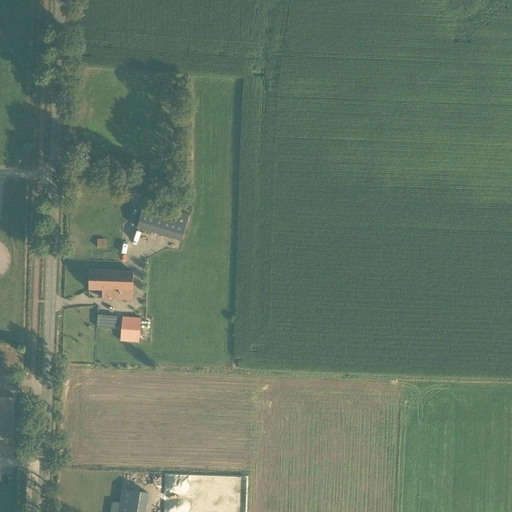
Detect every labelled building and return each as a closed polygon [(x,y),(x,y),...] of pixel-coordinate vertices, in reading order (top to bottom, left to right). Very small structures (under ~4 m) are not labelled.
[(137,227),(147,230),(182,240),(189,215),(144,202),(137,227)] [(97,239),(97,247),(105,247),(105,239),(97,239)] [(102,299),(133,300),(134,272),(90,270),(89,289),(102,290),(102,299)] [(96,327),(116,329),(117,317),(98,315),(96,327)] [(121,341),(139,342),(141,317),(122,316),(121,341)] [(206,511),(210,494),(162,485),(160,495),(184,500),(182,511),(206,511)] [(146,511),(150,493),(122,488),(120,503),(112,501),(110,511),(146,511)]
